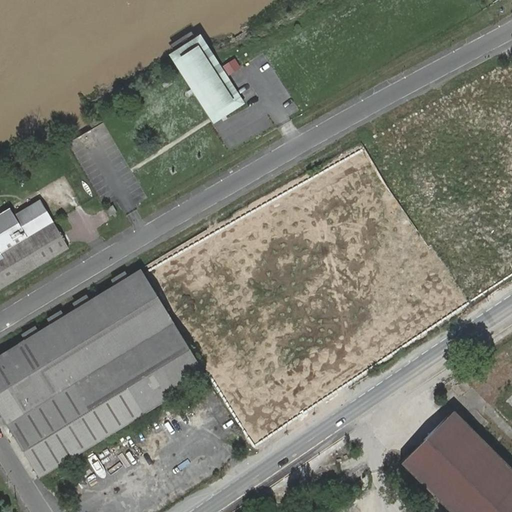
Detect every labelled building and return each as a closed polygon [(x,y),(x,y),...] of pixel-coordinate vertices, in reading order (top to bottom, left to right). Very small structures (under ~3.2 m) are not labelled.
[(173,53),(215,117),(239,101),(198,37),(173,53)] [(222,66),(228,76),(241,69),(235,59),(222,66)] [(137,114),(159,150),(206,123),(184,87),(137,114)] [(357,171),(361,178),(375,172),(371,164),(357,171)] [(375,172),(362,181),(383,212),(396,203),(375,172)] [(0,288),(68,247),(53,221),(40,200),(14,216),(10,208),(0,214),(0,288)] [(105,209),(109,216),(117,212),(113,205),(105,209)] [(96,213),(103,225),(111,220),(109,216),(105,209),(104,208),(96,213)] [(407,219),(425,248),(441,238),(445,244),(457,236),(442,212),(427,221),(420,211),(407,219)] [(461,267),(468,278),(483,267),(475,257),(461,267)] [(0,353),(0,413),(39,477),(206,375),(140,268),(0,353)] [(288,293),(301,316),(311,311),(299,287),(288,293)] [(400,462),(450,511),(511,511),(511,467),(453,409),(400,462)]
